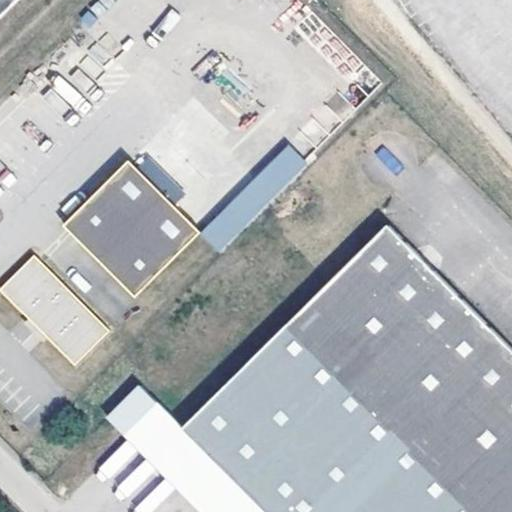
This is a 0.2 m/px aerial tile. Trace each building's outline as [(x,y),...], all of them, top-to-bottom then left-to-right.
[(0,0),(0,16),(16,0),(0,0)] [(199,233),(219,253),(308,163),(287,143),(199,233)] [(147,157),(137,166),(173,202),(183,193),(147,157)] [(196,244),(124,172),(59,237),(131,310),(196,244)] [(511,511),(511,348),(389,224),(183,427),(267,511),(511,511)] [(104,343),(29,268),(0,297),(0,307),(24,331),(42,349),(70,378),(104,343)] [(42,349),(24,331),(21,335),(38,352),(42,349)] [(267,511),(183,427),(142,385),(110,417),(204,511),(267,511)] [(126,442),(95,470),(106,482),(137,453),(126,442)]
